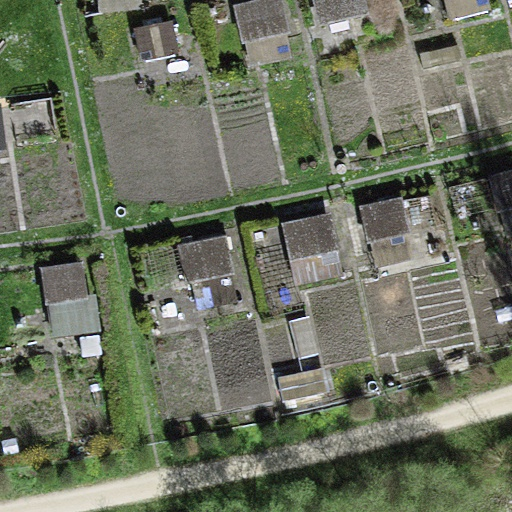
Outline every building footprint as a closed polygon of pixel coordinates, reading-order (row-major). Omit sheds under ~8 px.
[(291,37),(282,0),(265,0),(232,7),(245,72),(291,62),(286,38),(291,37)] [(310,0),(317,30),(370,19),(366,0),(310,0)] [(442,0),(449,24),(491,13),(487,0),(442,0)] [(171,25),(133,32),(140,67),(178,60),(171,25)] [(37,131),(36,121),(22,122),(23,132),(37,131)] [(505,241),(511,239),(511,167),(505,170),(506,173),(488,177),(497,215),(499,215),(505,241)] [(233,278),(226,238),(222,239),(221,233),(198,237),(199,242),(193,243),(192,237),(180,239),(181,245),(177,246),(183,286),(192,285),(196,311),(236,305),(231,278),(233,278)] [(54,339),(101,335),(97,298),(88,299),(84,265),(42,269),(45,308),(50,307),(54,339)] [(165,331),(176,329),(174,316),(163,318),(165,331)]
